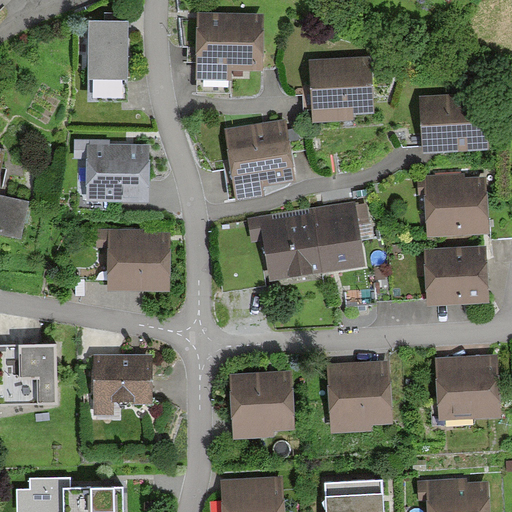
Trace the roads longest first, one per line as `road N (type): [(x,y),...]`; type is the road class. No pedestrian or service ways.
road 1 (residential): [(199,337),(195,211),(165,107),(157,0)]
road 2 (residential): [(199,337),(229,345),(511,330)]
road 3 (residential): [(188,511),(199,453),(199,337)]
